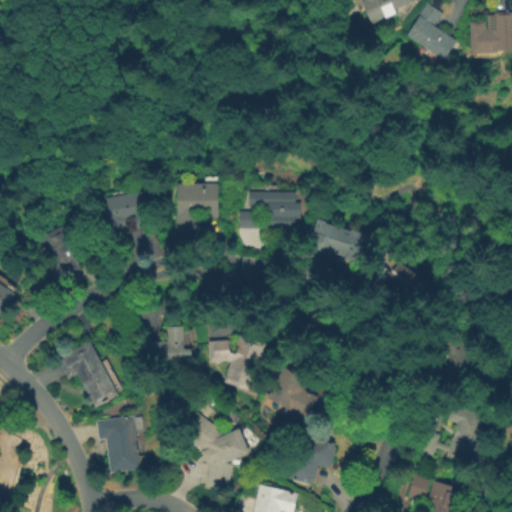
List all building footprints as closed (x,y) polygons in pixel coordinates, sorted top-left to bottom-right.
[(372,23),(362,0),(416,0),(414,1),(415,3),(405,14),(403,11),(372,23)] [(440,11),(422,1),(403,39),(443,60),(454,38),(432,26),(440,11)] [(511,12),(484,12),(484,22),(467,22),(467,55),(503,55),(503,50),(511,50),(511,12)] [(177,183),(218,183),(218,216),(197,216),(197,232),(177,232),(177,183)] [(106,197),(146,191),(152,224),(135,226),(134,218),(125,219),(126,225),(121,225),(124,243),(104,246),(100,217),(109,216),(106,197)] [(248,191),(296,191),(296,202),(301,202),(300,216),(295,216),(295,228),(266,228),(266,207),(248,207),(248,191)] [(259,228),(239,227),(239,210),(259,210),(259,228)] [(319,218),(326,220),(325,222),(350,230),(351,228),(360,231),(360,233),(369,236),(362,260),(352,257),(351,260),(344,258),(345,257),(332,253),(330,258),(307,250),(317,218),(319,218)] [(60,270),(41,233),(66,221),(85,258),(60,270)] [(376,271),(387,254),(421,277),(410,294),(376,271)] [(0,283),(15,293),(2,314),(0,312),(0,283)] [(169,365),(146,366),(145,341),(167,341),(167,326),(183,325),(184,348),(192,348),(192,365),(182,365),(182,370),(169,370),(169,365)] [(250,390),(224,381),(231,361),(228,360),(210,361),(209,340),(229,339),(237,342),(240,334),(266,343),(250,390)] [(426,382),(420,357),(442,354),(439,340),(461,335),(466,360),(496,377),(486,397),(450,376),(449,363),(443,364),(446,377),(426,382)] [(119,394),(95,407),(77,373),(68,378),(57,357),(89,340),(119,394)] [(307,418),(267,397),(284,366),(304,376),(301,382),(306,385),(305,389),(318,396),(307,418)] [(433,455),(412,448),(419,428),(440,435),(438,441),(450,446),(458,423),(448,420),(452,406),(488,418),(483,433),(484,433),(474,464),(446,455),(448,451),(436,447),(433,455)] [(197,411),(226,433),(239,427),(250,452),(225,462),(232,463),(229,488),(207,485),(210,462),(207,463),(201,450),(204,449),(181,432),(197,411)] [(139,455),(147,454),(148,463),(140,464),(141,468),(110,472),(106,438),(99,439),(96,420),(133,415),(139,455)] [(319,438),(335,442),(329,467),(318,465),(314,480),(313,480),(312,483),(288,477),(298,433),(319,438)] [(425,511),(428,502),(407,496),(414,472),(430,477),(425,495),(429,497),(434,480),(453,485),(451,493),(461,496),(456,511),(425,511)] [(252,511),(260,483),(298,492),(293,511),(289,511),(281,510),(280,511),(252,511)]
